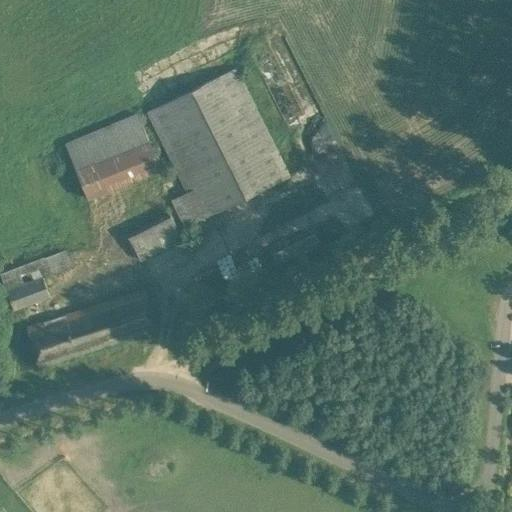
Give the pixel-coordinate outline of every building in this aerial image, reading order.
[(173,199),(178,208),(186,226),(289,175),(236,67),(148,111),(188,192),(173,199)] [(88,198),(108,189),(95,156),(146,135),(137,114),(65,144),(88,198)] [(159,169),(146,135),(95,156),(108,189),(159,169)] [(128,235),(133,245),(176,224),(170,213),(128,235)] [(182,237),(176,224),(133,245),(140,258),(182,237)] [(315,232),(271,254),(277,265),(321,243),(315,232)] [(0,275),(13,309),(49,296),(42,276),(71,266),(65,251),(0,275)] [(26,327),(32,346),(38,365),(156,327),(144,289),(26,327)]
